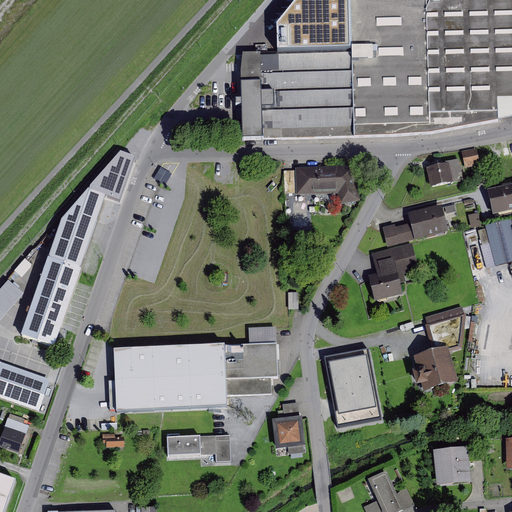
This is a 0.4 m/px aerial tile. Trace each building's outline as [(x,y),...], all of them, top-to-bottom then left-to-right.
[(380,137),(441,136),(511,118),(511,0),(300,0),(283,22),(284,53),(246,54),(246,81),(241,81),(242,141),(380,137)] [(511,146),(501,149),(504,162),(511,160),(511,146)] [(478,149),(464,152),(468,168),(482,164),(478,149)] [(461,160),(428,168),(433,188),(465,180),(461,160)] [(285,171),(287,194),(298,193),(298,197),(340,194),(341,205),(363,204),(360,164),(297,168),(297,170),(285,171)] [(119,201),(125,184),(115,180),(109,198),(119,201)] [(511,185),(489,190),(495,216),(511,212),(511,185)] [(21,339),(56,350),(105,197),(88,191),(61,222),(21,339)] [(456,205),(447,206),(448,217),(457,216),(456,205)] [(411,222),(384,228),(389,247),(450,232),(443,206),(410,214),(411,222)] [(497,267),(511,262),(511,219),(487,227),(497,267)] [(414,245),(373,254),(379,275),(369,278),(375,303),(403,297),(401,284),(408,283),(406,275),(420,272),(414,245)] [(32,268),(25,262),(14,274),(21,280),(32,268)] [(0,318),(22,293),(10,283),(0,294),(0,318)] [(291,294),(291,310),(301,310),(301,293),(291,294)] [(435,350),(414,357),(418,369),(412,370),(417,386),(422,385),(425,393),(460,382),(450,351),(463,347),(467,316),(464,308),(425,320),(435,350)] [(223,426),(222,408),(234,408),(233,396),(274,394),(273,379),(280,379),(277,327),(250,328),(251,345),(186,348),(185,335),(169,335),(169,349),(115,351),(119,431),(223,426)] [(372,350),(328,358),(341,429),(385,420),(372,350)] [(51,380),(0,362),(0,397),(40,411),(51,380)] [(305,453),(300,403),(285,405),(287,419),(274,420),(277,450),(290,449),(291,455),(305,453)] [(22,425),(11,421),(9,428),(7,428),(0,445),(0,447),(19,454),(27,435),(19,432),(22,425)] [(125,438),(115,438),(115,434),(104,435),(104,445),(108,445),(109,448),(126,447),(125,438)] [(233,463),(232,436),(167,438),(168,458),(202,457),(202,451),(218,451),(218,463),(233,463)] [(469,449),(436,452),(439,487),(472,484),(469,449)] [(398,496),(387,473),(369,481),(379,502),(383,511),(402,511),(405,511),(398,496)] [(0,511),(7,511),(18,483),(0,476),(0,511)] [(398,496),(405,511),(416,506),(407,488),(398,496)] [(383,511),(379,502),(365,508),(367,511),(383,511)]
